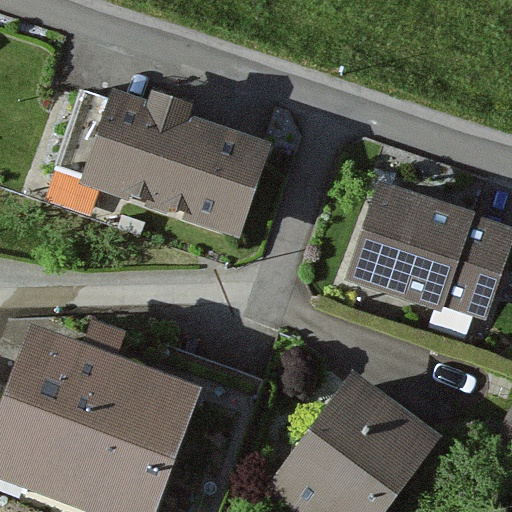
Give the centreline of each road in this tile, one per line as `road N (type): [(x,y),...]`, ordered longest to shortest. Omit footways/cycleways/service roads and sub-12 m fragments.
road 1 (unclassified): [(36,0),(511,162)]
road 2 (unknown): [(272,290),(427,423)]
